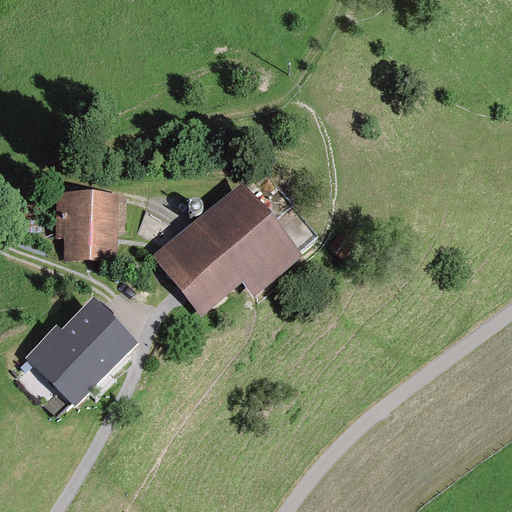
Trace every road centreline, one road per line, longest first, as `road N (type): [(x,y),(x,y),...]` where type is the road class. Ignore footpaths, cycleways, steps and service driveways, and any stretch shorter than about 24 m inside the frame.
road 1 (unclassified): [(293,511),(335,457),(400,399),(511,317)]
road 2 (track): [(160,325),(147,378),(71,511)]
